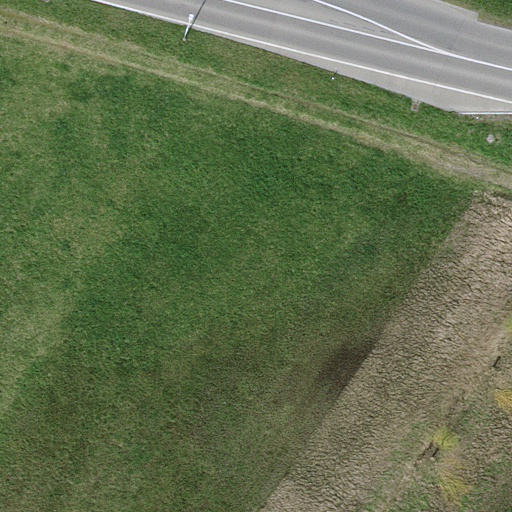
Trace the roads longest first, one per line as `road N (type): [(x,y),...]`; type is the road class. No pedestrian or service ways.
road 1 (primary): [(160,0),(511,84)]
road 2 (primary): [(511,50),(376,0)]
